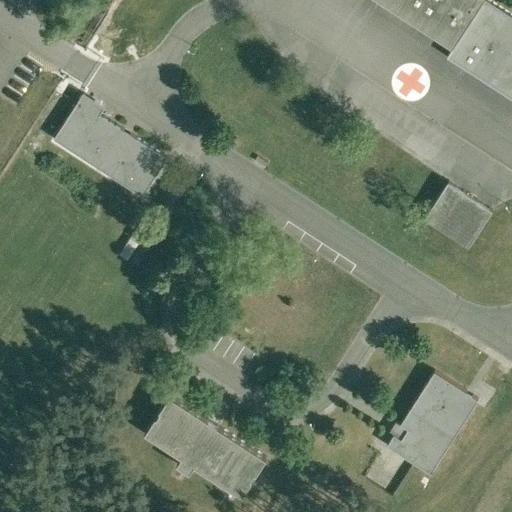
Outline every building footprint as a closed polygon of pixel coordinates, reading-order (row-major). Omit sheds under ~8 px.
[(484,0),(381,0),(454,47),(484,0)] [(511,12),(493,0),(484,0),(454,47),(460,51),(455,58),(511,95),(511,12)] [(360,36),(344,61),(366,74),(382,49),(360,36)] [(345,107),(433,156),(445,135),(357,86),(345,107)] [(167,160),(93,112),(96,108),(80,97),(51,140),(142,199),(167,160)] [(240,147),(230,141),(226,146),(236,153),(240,147)] [(265,163),(256,157),(252,163),(262,169),(265,163)] [(494,211),(450,183),(426,218),(471,247),(494,211)] [(434,373),(401,424),(409,429),(403,440),(394,434),(388,445),(430,473),(477,400),(434,373)] [(266,458),(171,396),(147,433),(183,457),(179,464),(193,473),(197,466),(241,495),(266,458)]
